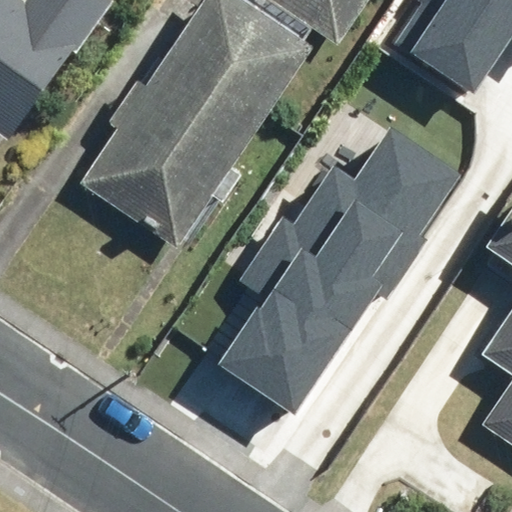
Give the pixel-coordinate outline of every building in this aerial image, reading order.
[(115,0),(38,0),(35,4),(29,0),(0,0),(0,131),(16,143),(115,0)] [(233,210),(256,176),(242,166),(329,39),(343,49),(376,0),(209,0),(85,182),(185,250),(219,200),(233,210)] [(511,0),(446,0),(389,76),(447,119),(511,31),(511,0)] [(299,404),(473,168),(414,126),(353,208),(321,185),(244,289),(276,313),(240,361),(299,404)] [(511,224),(482,271),(511,290),(511,314),(485,356),(511,373),(511,392),(488,430),(511,445),(511,224)]
